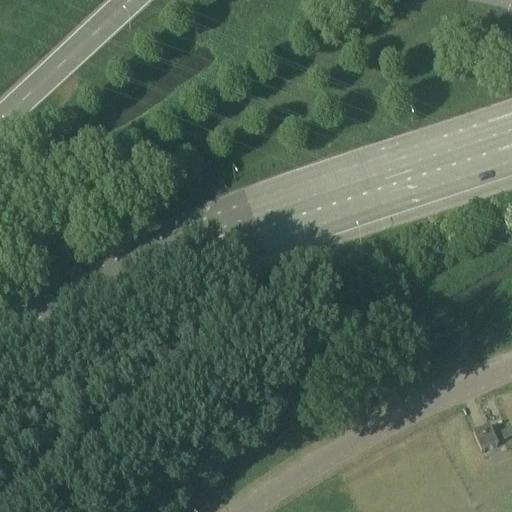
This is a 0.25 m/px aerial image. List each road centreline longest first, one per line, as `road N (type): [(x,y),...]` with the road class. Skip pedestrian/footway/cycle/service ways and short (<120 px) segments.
road 1 (primary): [(0,353),(180,255),(511,141)]
road 2 (unclassified): [(241,511),(342,447),(511,368)]
road 3 (primary): [(132,0),(0,123)]
